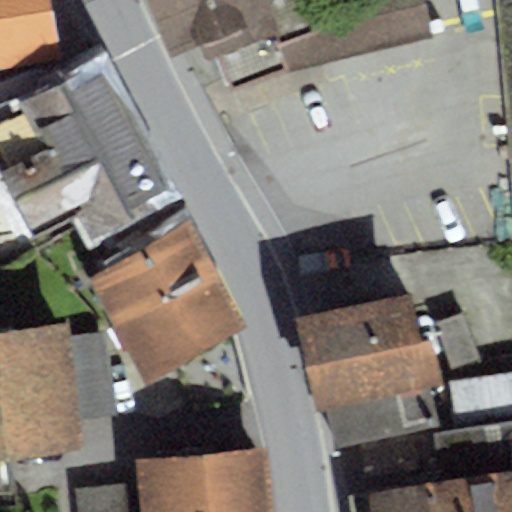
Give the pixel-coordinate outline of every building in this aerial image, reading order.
[(48,0),(0,0),(0,63),(59,52),(48,0)] [(147,0),(170,55),(186,49),(205,93),(225,85),(228,90),(432,37),(421,0),(147,0)] [(174,196),(100,59),(55,84),(45,66),(0,80),(0,266),(10,278),(89,241),(174,196)] [(246,327),(186,220),(84,277),(143,384),(246,327)] [(409,291),(293,316),(314,413),(325,410),(333,449),(437,426),(428,384),(439,382),(430,339),(420,342),(409,291)] [(461,313),(433,324),(450,370),(478,359),(461,313)] [(69,321),(0,328),(0,490),(4,490),(0,455),(80,446),(77,419),(113,415),(104,329),(70,333),(69,321)] [(438,480),(368,492),(370,511),(511,511),(511,372),(450,382),(458,430),(431,435),(438,480)] [(138,511),(272,511),(265,447),(134,457),(138,511)] [(127,511),(125,484),(74,490),(76,511),(127,511)]
